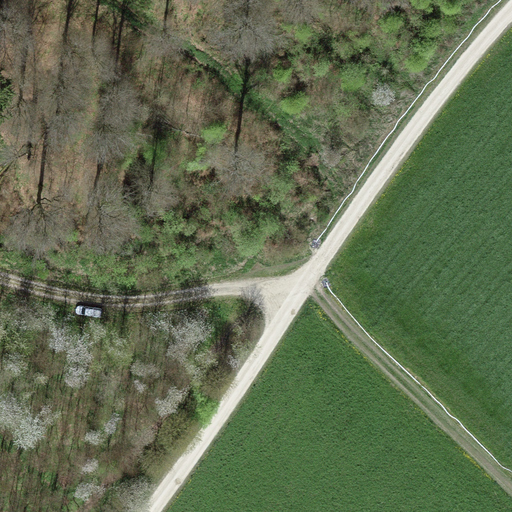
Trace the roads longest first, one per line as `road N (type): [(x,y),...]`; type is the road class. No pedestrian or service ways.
road 1 (track): [(511,8),(388,160),(270,342),(138,511)]
road 2 (track): [(297,297),(242,285),(170,298),(70,296),(0,276)]
